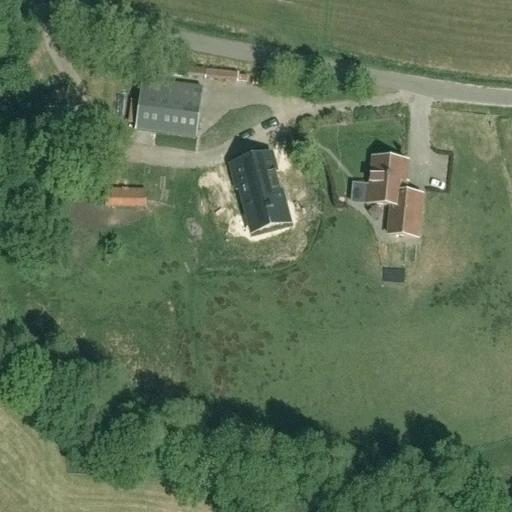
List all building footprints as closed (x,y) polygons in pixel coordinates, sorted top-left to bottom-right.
[(186,78),(204,80),(205,71),(187,69),(186,78)] [(248,77),(206,72),(205,80),(247,85),(248,77)] [(143,83),(137,132),(198,140),(204,91),(143,83)] [(283,189),(280,173),(276,157),(273,150),(254,152),(229,163),(235,190),(238,189),(250,235),(272,224),(294,225),(283,189)] [(374,159),(370,205),(393,208),(390,236),(418,239),(422,197),(403,195),(406,163),(374,159)] [(106,208),(146,209),(147,190),(106,189),(106,208)]
